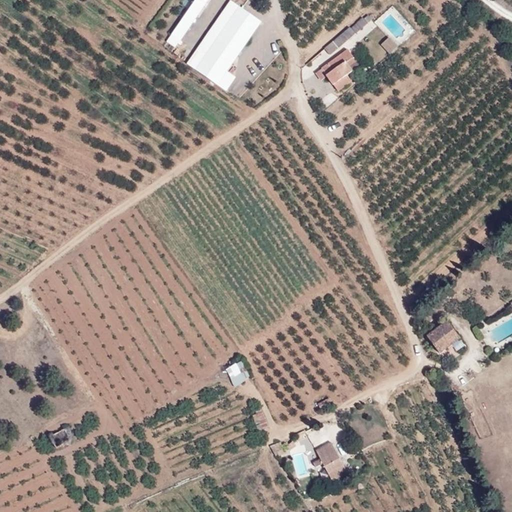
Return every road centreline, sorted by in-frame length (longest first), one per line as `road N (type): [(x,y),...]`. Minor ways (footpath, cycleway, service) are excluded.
road 1 (track): [(278,0),(295,55),(292,91),(354,192),(427,360),(411,376),(357,398)]
road 2 (track): [(0,296),(292,91)]
